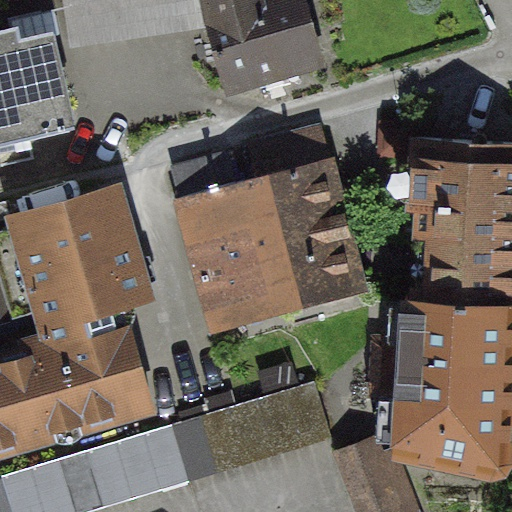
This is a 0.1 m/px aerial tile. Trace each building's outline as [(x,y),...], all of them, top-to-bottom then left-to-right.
[(68,0),(77,45),(209,22),(202,0),(68,0)] [(202,0),(209,22),(230,90),(323,62),(304,0),(202,0)] [(0,146),(73,130),(51,36),(20,43),(17,30),(0,34),(0,146)] [(251,145),(260,179),(332,161),(323,126),(251,145)] [(511,301),(511,145),(418,139),(414,207),(425,207),(420,296),(511,301)] [(236,186),(227,151),(174,166),(184,200),(182,200),(217,332),(287,313),(261,215),(251,218),(242,185),(236,186)] [(332,161),(260,179),(242,185),(251,218),(261,215),(287,313),(367,291),(332,161)] [(117,196),(21,224),(26,241),(47,309),(54,334),(58,347),(131,325),(124,302),(147,295),(117,196)] [(26,241),(0,249),(0,267),(15,319),(47,309),(26,241)] [(0,323),(15,319),(0,267),(0,323)] [(510,456),(511,425),(511,301),(420,296),(408,295),(406,341),(377,340),(374,395),(401,395),(399,450),(493,469),(510,456)] [(146,376),(131,325),(58,347),(54,334),(30,341),(34,353),(0,362),(0,447),(134,408),(126,382),(146,376)] [(317,382),(175,426),(193,483),(334,439),(317,382)] [(175,426),(4,477),(14,511),(96,511),(193,483),(175,426)] [(406,511),(377,437),(337,453),(360,511),(406,511)]
